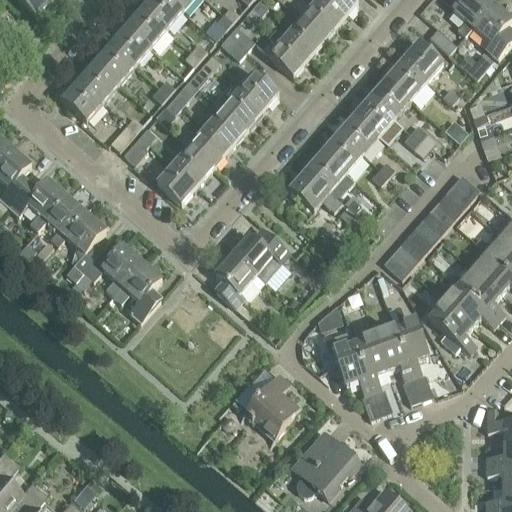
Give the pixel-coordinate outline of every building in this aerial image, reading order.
[(13,0),(38,23),(43,18),(45,20),(50,20),(58,12),(58,7),(56,5),(58,2),(56,0),(13,0)] [(157,0),(143,16),(168,38),(184,20),(161,0),(157,0)] [(161,0),(184,20),(200,1),(198,0),(161,0)] [(254,0),(236,0),(250,12),(257,3),(254,0)] [(311,0),(311,1),(319,8),(343,29),(359,11),(349,3),(351,0),(311,0)] [(465,44),(474,34),(495,10),(483,0),(469,0),(454,17),(467,28),(458,38),(465,44)] [(319,8),(303,27),(327,48),(343,29),(319,8)] [(254,16),(262,23),(268,16),(260,9),(254,16)] [(511,28),(511,25),(495,10),(474,34),(492,50),(487,56),(498,67),(511,50),(511,40),(506,36),(511,28)] [(231,15),(225,22),(233,30),(239,22),(231,15)] [(127,35),(152,56),(168,38),(143,16),(127,35)] [(254,16),(247,24),(255,31),(262,23),(254,16)] [(218,30),(226,37),(233,30),(225,22),(218,30)] [(303,27),(287,45),(311,66),(327,48),(303,27)] [(230,43),(248,58),(256,50),(238,34),(230,43)] [(111,53),(136,75),(152,56),(127,35),(111,53)] [(449,62),(458,53),(439,36),(431,45),(449,62)] [(276,37),(268,45),(279,53),(270,64),(295,85),(311,66),(287,45),(276,37)] [(240,68),(248,58),(230,43),(222,52),(240,68)] [(199,51),(192,59),(201,66),(208,58),(199,51)] [(404,69),(428,90),(444,71),(420,51),(404,69)] [(95,71),(120,93),(136,75),(111,53),(95,71)] [(186,66),(194,73),(201,66),(192,59),(186,66)] [(478,87),(495,68),(485,59),(468,79),(478,87)] [(206,71),(214,78),(221,71),(212,63),(206,71)] [(170,71),(178,78),(182,73),(174,66),(170,71)] [(388,88),(412,109),(428,90),(404,69),(388,88)] [(79,90),(104,111),(120,93),(95,71),(79,90)] [(208,85),(214,78),(206,71),(199,78),(208,85)] [(239,99),(263,120),(279,102),(255,81),(239,99)] [(160,95),(169,103),(175,95),(166,87),(160,95)] [(372,106),(396,127),(412,109),(388,88),(372,106)] [(87,130),(104,111),(79,90),(63,108),(87,130)] [(215,111),(223,118),(247,139),(263,120),(239,99),(238,100),(230,93),(215,111)] [(153,103),(162,110),(169,103),(160,95),(153,103)] [(445,104),(453,112),(460,105),(451,97),(445,104)] [(181,99),(174,107),(183,115),(189,107),(181,99)] [(438,112),(447,119),(453,112),(445,104),(438,112)] [(355,125),(380,146),(396,127),(372,106),(355,125)] [(176,122),(183,115),(174,107),(167,115),(176,122)] [(198,128),(231,157),(247,139),(223,118),(213,129),(204,122),(198,128)] [(474,125),(473,125),(476,134),(490,129),(486,120),(485,121),(474,125)] [(135,124),(128,132),(136,140),(143,132),(135,124)] [(340,143),(364,164),(380,146),(355,125),(340,143)] [(454,127),(445,138),(459,150),(468,140),(454,127)] [(198,146),(191,154),(215,175),(231,157),(198,128),(190,138),(198,146)] [(111,151),(120,158),(136,140),(128,132),(111,151)] [(413,141),(426,152),(432,145),(419,133),(413,141)] [(148,136),(142,144),(150,151),(157,144),(148,136)] [(406,149),(415,156),(419,160),(426,152),(413,141),(406,149)] [(324,161),(348,182),(364,164),(340,143),(324,161)] [(0,171),(14,156),(0,144),(0,171)] [(135,152),(124,162),(136,172),(148,157),(147,156),(150,151),(142,144),(135,152)] [(175,173),(199,193),(215,175),(191,154),(175,173)] [(1,207),(10,215),(31,191),(22,184),(32,172),(14,156),(0,171),(0,185),(11,195),(1,207)] [(308,180),(332,201),(348,182),(324,161),(308,180)] [(387,170),(380,178),(389,185),(396,178),(387,170)] [(182,213),(199,193),(175,173),(158,192),(182,213)] [(383,193),(389,185),(380,178),(374,185),(383,193)] [(343,210),(332,201),(308,180),(291,198),(315,219),(323,210),(335,220),(343,210)] [(454,192),(472,208),(480,199),(462,183),(454,192)] [(31,191),(10,215),(20,223),(30,212),(40,221),(30,233),(37,239),(48,228),(69,205),(49,187),(39,199),(31,191)] [(447,201),(464,217),(472,208),(454,192),(447,201)] [(439,210),(457,226),(464,217),(447,201),(439,210)] [(48,228),(59,237),(50,247),(58,254),(67,244),(87,221),(69,205),(48,228)] [(355,207),(348,215),(357,222),(366,230),(373,223),(363,215),(355,207)] [(431,219),(449,235),(457,226),(439,210),(431,219)] [(348,215),(341,223),(350,230),(371,249),(378,242),(366,231),(348,215)] [(423,228),(441,244),(449,235),(431,219),(423,228)] [(85,260),(75,271),(66,281),(77,290),(105,257),(96,249),(106,237),(87,221),(67,244),(85,260)] [(502,244),(511,252),(511,225),(508,231),(511,234),(502,244)] [(415,237),(433,253),(441,244),(423,228),(415,237)] [(408,246),(425,261),(433,253),(415,237),(408,246)] [(251,244),(234,263),(265,290),(270,285),(281,272),(280,271),(289,261),(266,241),(259,250),(251,244)] [(484,258),(511,281),(511,252),(502,244),(492,255),(489,252),(484,258)] [(400,255),(418,270),(425,261),(408,246),(400,255)] [(19,260),(28,268),(36,259),(27,251),(19,260)] [(105,257),(77,290),(84,296),(92,286),(95,289),(105,278),(115,287),(106,297),(114,304),(144,270),(124,252),(114,264),(105,257)] [(392,263),(410,279),(418,270),(400,255),(392,263)] [(473,277),(503,302),(511,294),(511,281),(484,258),(480,263),(483,266),(473,277)] [(224,289),(216,298),(236,316),(245,306),(241,303),(253,290),(260,296),(265,290),(234,263),(217,283),(224,289)] [(402,288),(410,279),(392,263),(384,272),(402,288)] [(144,270),(114,304),(122,311),(131,301),(141,310),(131,321),(141,330),(162,306),(153,298),(163,286),(144,270)] [(456,290),(501,329),(507,322),(495,312),(503,302),(473,277),(464,288),(461,285),(456,290)] [(445,310),(474,335),(482,326),(494,337),(501,329),(456,290),(452,295),(455,298),(445,310)] [(466,344),(474,335),(445,310),(435,321),(432,318),(428,323),(431,325),(430,326),(472,363),(478,355),(466,344)] [(324,323),(318,329),(322,339),(329,337),(324,323)] [(394,332),(422,409),(434,405),(426,384),(423,385),(417,368),(429,364),(416,328),(401,334),(399,330),(394,332)] [(375,343),(388,379),(400,375),(405,391),(403,392),(411,413),(422,409),(394,332),(387,335),(388,339),(375,343)] [(362,407),(370,428),(382,424),(353,347),(348,349),(346,343),(325,350),(330,362),(333,360),(346,395),(359,391),(364,406),(362,407)] [(353,347),(382,424),(393,420),(385,398),(382,399),(376,384),(388,379),(375,343),(361,349),(359,344),(353,347)] [(275,448),(299,421),(281,405),(290,394),(279,384),(245,423),(275,448)] [(503,441),(503,453),(511,453),(511,418),(488,418),(487,441),(503,441)] [(223,428),(223,433),(226,437),(232,437),(236,433),(236,427),(232,424),(226,424),(223,428)] [(292,477),(302,486),(297,491),(297,494),(297,497),(298,499),(304,504),(306,505),(309,505),(312,503),(316,498),(329,509),(361,473),(324,441),(292,477)] [(487,465),(487,475),(511,475),(511,453),(503,453),(503,465),(487,465)] [(0,511),(16,511),(24,503),(24,502),(8,489),(21,474),(4,460),(0,465),(0,511)] [(503,485),(503,497),(511,497),(511,475),(487,475),(487,484),(503,485)] [(47,511),(45,510),(49,505),(33,491),(24,502),(24,503),(16,511),(47,511)] [(487,508),(486,511),(511,511),(511,497),(503,497),(503,509),(487,508)] [(400,511),(386,499),(374,511),(366,511),(362,508),(358,511),(400,511)]
